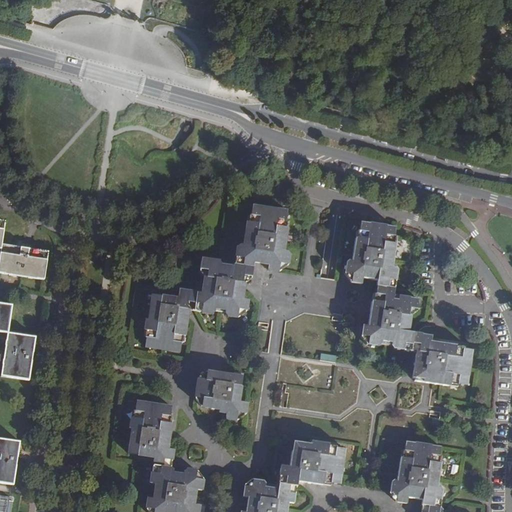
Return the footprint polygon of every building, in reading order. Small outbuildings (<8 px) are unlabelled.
[(58,35),(58,54),(96,56),(97,31),(87,31),(87,24),(81,23),(81,19),(55,18),(54,35),(58,35)] [(283,172),(274,170),(273,179),(282,181),(283,172)] [(146,319),(145,331),(149,331),(148,340),(145,340),(144,347),(179,353),(181,343),(182,336),(185,337),(185,331),(189,310),(213,314),(215,312),(215,310),(225,312),(225,314),(226,316),(239,318),(246,312),(248,300),(242,300),(245,283),(244,283),(245,277),(252,278),(254,264),(254,263),(261,264),(268,265),(267,270),(279,272),(288,266),(289,254),(288,252),(284,251),(287,228),(283,227),(284,221),(286,221),(288,211),(252,206),(250,216),(253,217),(252,223),(247,222),(243,245),(240,244),(237,247),(235,261),(234,264),(231,266),(221,264),(220,261),(201,259),(199,271),(205,272),(205,277),(203,277),(201,293),(179,290),(178,299),(152,295),(148,320),(146,319)] [(397,230),(361,226),(354,264),(349,263),(346,267),(345,277),(349,284),(350,286),(362,288),(363,283),(377,285),(369,328),(363,328),(361,341),(367,350),(380,351),(384,346),(390,347),(392,353),(408,355),(411,356),(411,355),(416,356),(414,382),(423,384),(424,386),(453,389),(453,388),(470,390),(474,352),(457,348),(434,344),(432,338),(420,336),(421,335),(413,333),(412,333),(413,319),(421,314),(423,303),(398,300),(398,301),(396,301),(399,274),(395,270),(398,241),(397,230)] [(2,246),(1,250),(0,258),(0,273),(44,280),(48,253),(2,246)] [(0,332),(8,334),(12,306),(0,304),(0,332)] [(36,338),(8,334),(2,376),(29,380),(36,338)] [(238,421),(245,414),(247,403),(238,402),(242,377),(228,374),(207,371),(198,379),(195,399),(202,401),(201,407),(219,410),(219,412),(227,413),(226,419),(238,421)] [(203,479),(197,472),(186,471),(183,471),(183,474),(173,473),(173,469),(171,468),(163,466),(164,459),(172,460),(174,450),(168,449),(171,424),(167,423),(168,416),(170,417),(171,406),(136,401),(135,412),(136,412),(135,418),(130,417),(129,428),(131,429),(127,453),(153,458),(152,466),(153,466),(160,467),(159,474),(152,473),(150,483),(155,484),(152,498),(149,498),(147,509),(148,511),(196,511),(198,505),(194,504),(196,489),(201,490),(203,479)] [(20,443),(0,439),(0,483),(14,485),(20,443)] [(332,447),(322,446),(321,448),(313,446),(313,447),(295,445),(291,470),(282,469),(278,492),(266,490),(267,485),(253,483),(252,490),(245,489),(243,502),(250,503),(248,511),(288,511),(290,507),(296,507),(298,495),(299,486),(324,489),(325,488),(342,490),(347,452),(332,447)] [(440,490),(445,449),(416,445),(415,446),(405,445),(398,483),(394,483),(392,493),(392,497),(397,506),(409,508),(410,501),(425,503),(423,511),(442,511),(445,494),(440,490)] [(171,468),(172,460),(164,459),(163,466),(171,468)] [(160,467),(153,466),(152,473),(159,474),(160,467)] [(0,511),(13,511),(15,500),(0,497),(0,511)]
